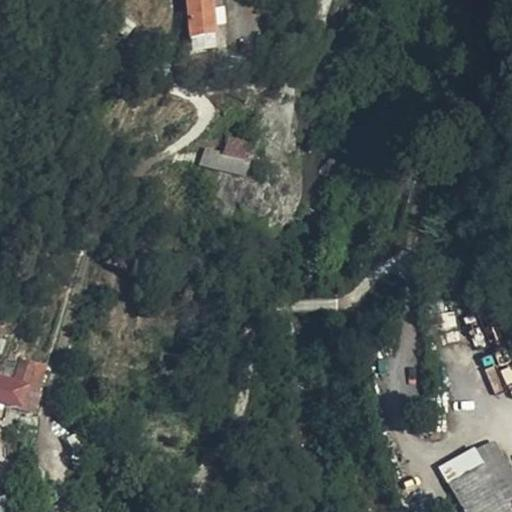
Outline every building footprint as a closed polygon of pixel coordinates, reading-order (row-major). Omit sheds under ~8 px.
[(212,0),(190,0),(191,30),(213,30),(212,0)] [(190,37),(193,49),(217,44),(215,32),(190,37)] [(226,158),(245,169),(255,152),(237,141),(226,158)] [(252,174),(245,169),(226,158),(213,150),(205,163),(244,187),(252,174)] [(36,399),(45,373),(29,367),(25,381),(21,392),(31,397),(36,399)] [(0,400),(27,411),(31,397),(21,392),(7,386),(11,375),(2,371),(0,375),(0,400)] [(25,381),(11,375),(7,386),(21,392),(25,381)] [(509,511),(506,507),(511,503),(511,477),(497,452),(446,481),(464,511),(509,511)]
